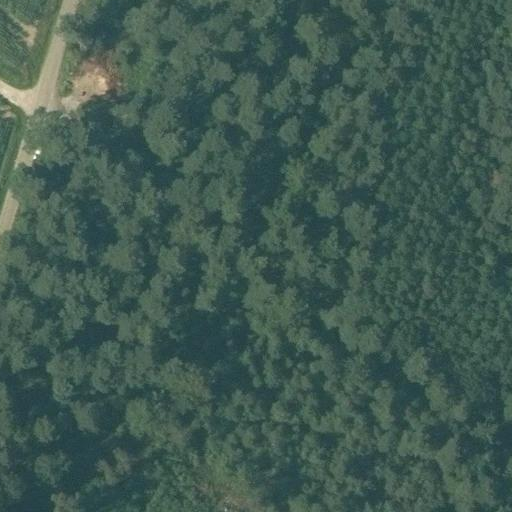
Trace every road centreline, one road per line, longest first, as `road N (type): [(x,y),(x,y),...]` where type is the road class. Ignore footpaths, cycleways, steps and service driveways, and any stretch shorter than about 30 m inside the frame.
road 1 (track): [(0,82),(18,96),(53,102),(511,430)]
road 2 (unclassified): [(0,237),(70,0)]
